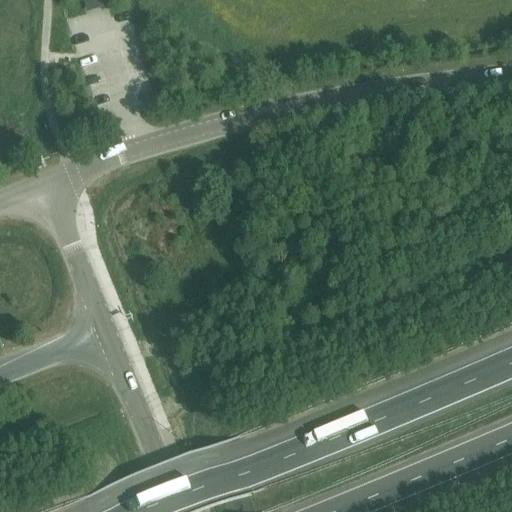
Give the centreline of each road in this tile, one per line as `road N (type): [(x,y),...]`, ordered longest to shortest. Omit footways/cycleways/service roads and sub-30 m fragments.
road 1 (tertiary): [(71,172),(309,103),(511,75)]
road 2 (motorway): [(511,363),(148,511)]
road 3 (secondary): [(177,511),(106,331)]
road 4 (motorway): [(336,511),(511,438)]
road 5 (tertiary): [(106,331),(46,183)]
